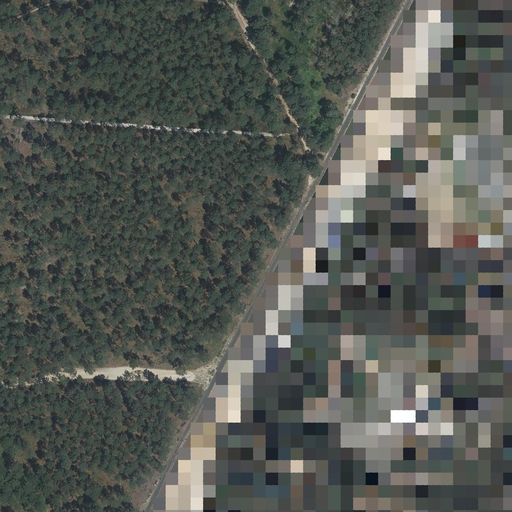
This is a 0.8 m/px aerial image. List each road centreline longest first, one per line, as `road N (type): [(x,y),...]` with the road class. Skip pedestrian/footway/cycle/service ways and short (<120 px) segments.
road 1 (track): [(0,113),(303,134)]
road 2 (track): [(0,385),(55,374),(217,377)]
